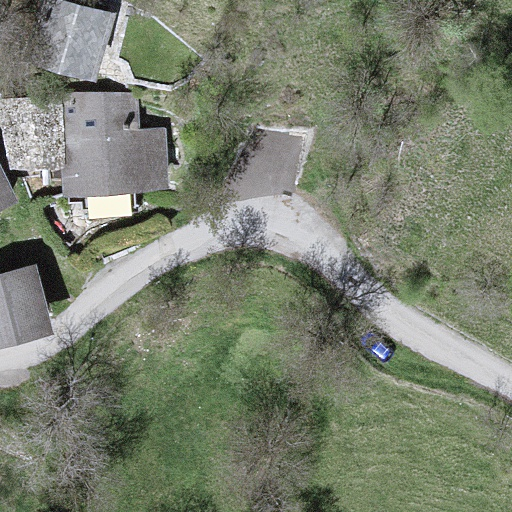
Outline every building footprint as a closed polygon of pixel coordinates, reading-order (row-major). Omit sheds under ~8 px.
[(118,15),(65,3),(49,68),(102,81),(118,15)] [(59,98),(4,106),(14,175),(69,166),(59,98)] [(70,110),(80,206),(186,195),(180,135),(143,139),(139,103),(70,110)] [(0,167),(0,213),(20,202),(0,167)] [(0,279),(0,332),(48,325),(40,274),(0,279)]
